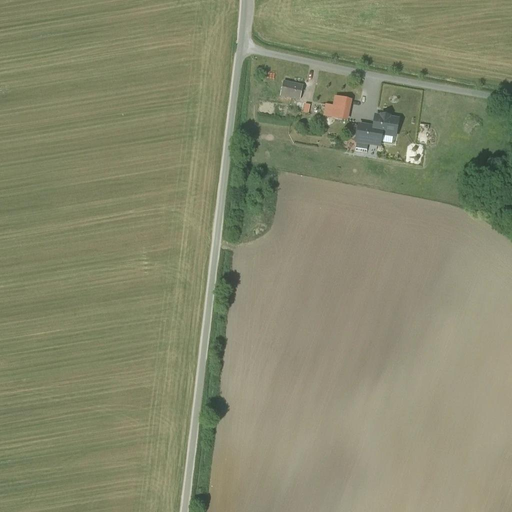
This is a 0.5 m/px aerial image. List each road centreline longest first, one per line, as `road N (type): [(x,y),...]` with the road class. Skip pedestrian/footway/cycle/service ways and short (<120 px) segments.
road 1 (unclassified): [(181,511),(240,47)]
road 2 (unclassified): [(240,47),(511,90)]
